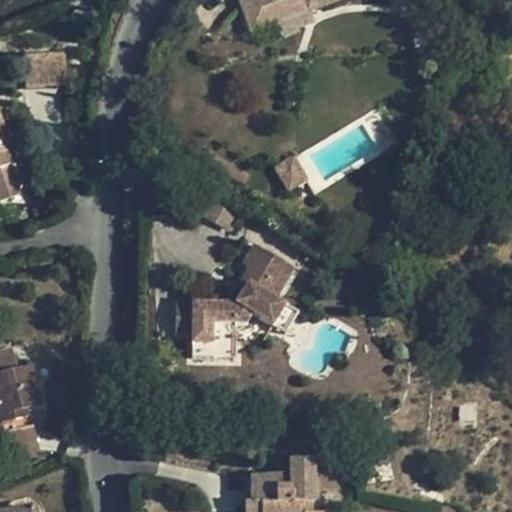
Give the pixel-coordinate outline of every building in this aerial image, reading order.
[(240,0),(237,1),(250,34),(307,13),(301,0),(240,0)] [(301,0),(307,13),(321,6),(318,0),(301,0)] [(27,85),(67,83),(65,55),(25,57),(27,85)] [(0,200),(20,194),(0,130),(0,200)] [(293,159),(277,167),(288,188),(304,180),(293,159)] [(198,217),(231,234),(244,209),(211,193),(198,217)] [(255,273),(235,306),(212,306),(175,305),(175,333),(191,332),(191,338),(191,361),(212,361),(212,346),(236,347),(236,327),(247,327),(252,318),(272,330),(286,307),(277,301),(294,270),(253,246),(242,265),(248,268),(255,273)] [(305,262),(329,277),(336,266),(312,251),(305,262)] [(248,268),(230,298),(235,306),(255,273),(248,268)] [(230,298),(212,297),(212,306),(235,306),(230,298)] [(286,307),(272,330),(285,337),(299,315),(286,307)] [(236,361),(236,347),(212,346),(212,361),(236,361)] [(26,410),(41,406),(32,369),(17,372),(12,351),(0,354),(0,435),(4,435),(24,429),(21,420),(28,418),(26,410)] [(31,418),(28,418),(21,420),(24,429),(34,426),(31,418)] [(34,426),(24,429),(4,435),(10,459),(40,451),(34,426)] [(289,477),(251,477),(251,505),(246,504),(246,511),(312,511),(313,505),(315,505),(315,462),(289,463),(289,477)]
